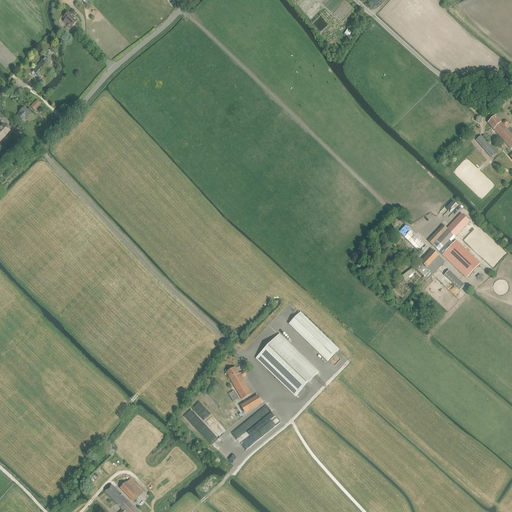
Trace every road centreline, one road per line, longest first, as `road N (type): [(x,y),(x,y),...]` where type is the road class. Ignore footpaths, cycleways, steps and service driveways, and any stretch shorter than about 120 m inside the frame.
road 1 (residential): [(0,175),(185,0)]
road 2 (track): [(365,511),(310,453),(274,396)]
